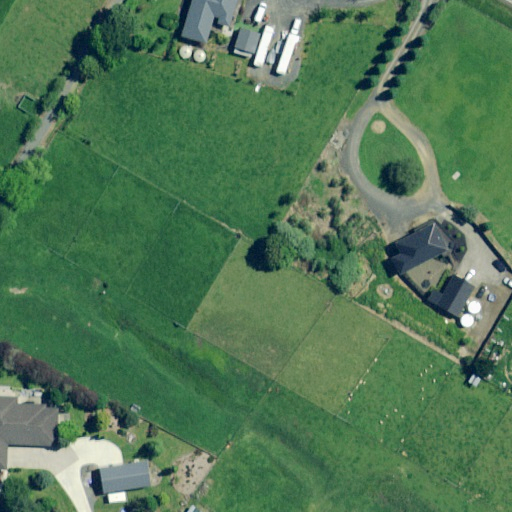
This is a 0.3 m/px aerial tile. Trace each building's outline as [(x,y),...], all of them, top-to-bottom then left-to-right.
[(236,0),(192,0),(182,37),(205,44),(214,17),(219,18),(217,24),(228,27),(236,0)] [(260,36),(239,31),(235,49),(256,54),(260,36)] [(446,251),(433,225),(395,245),(400,255),(391,260),(400,276),(446,251)] [(473,287),(453,276),(442,296),(433,291),(427,300),(456,317),(473,287)] [(503,299),(491,319),(481,313),(477,321),(493,331),(511,299),(511,280),(509,279),(498,296),(503,299)] [(481,307),(473,302),(461,322),(469,327),(481,307)] [(16,398),(0,397),(0,469),(6,470),(7,444),(56,447),(58,407),(15,405),(16,398)] [(150,486),(146,462),(100,469),(103,493),(150,486)] [(128,507),(128,500),(107,502),(108,510),(128,507)]
